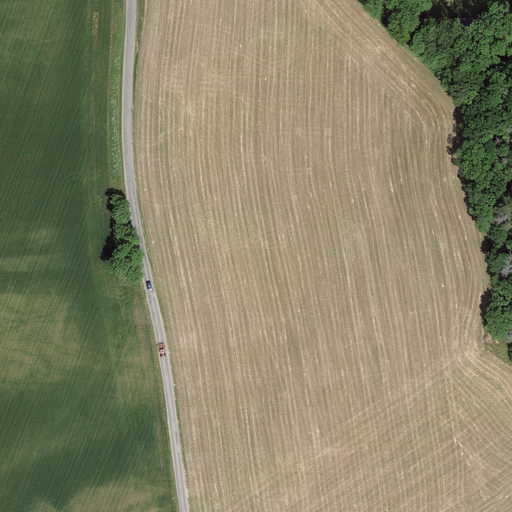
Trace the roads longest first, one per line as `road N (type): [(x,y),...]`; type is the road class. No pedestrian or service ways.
road 1 (tertiary): [(131,0),(126,131),(133,215),(185,511)]
road 2 (unclassified): [(511,15),(427,23),(386,0)]
